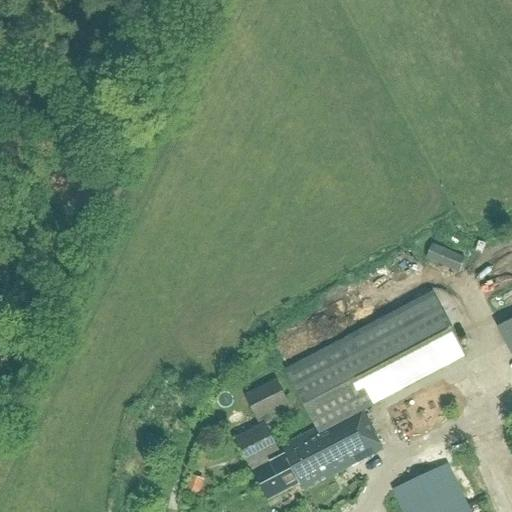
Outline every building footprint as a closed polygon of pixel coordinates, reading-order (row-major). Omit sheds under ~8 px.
[(486,287),(493,303),(484,307),(489,318),(511,308),(511,282),(509,276),(486,287)] [(383,451),(363,414),(356,399),(460,344),(433,293),(286,370),(319,430),(280,451),(266,425),(273,422),(272,420),(292,409),(277,380),(245,397),(255,416),(244,422),(250,433),(235,441),(267,501),(299,484),(304,493),(383,451)] [(299,336),(289,346),(302,360),(312,350),(299,336)] [(174,391),(149,425),(172,442),(197,407),(174,391)] [(394,491),(403,511),(465,511),(445,467),(394,491)]
